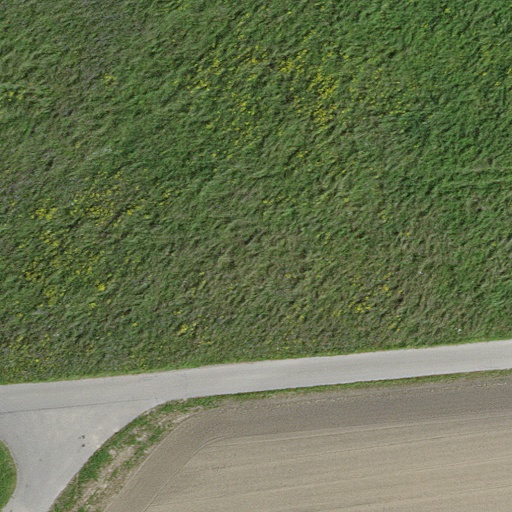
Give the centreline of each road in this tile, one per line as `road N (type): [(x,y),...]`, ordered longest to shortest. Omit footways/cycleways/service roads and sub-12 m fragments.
road 1 (residential): [(70,397),(511,351)]
road 2 (residential): [(70,397),(68,443),(24,511)]
